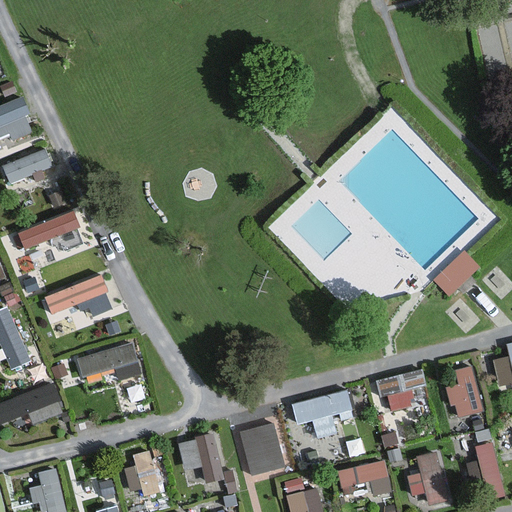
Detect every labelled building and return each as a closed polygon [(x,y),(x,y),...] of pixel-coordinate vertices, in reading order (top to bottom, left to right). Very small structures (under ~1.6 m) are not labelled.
[(22,91),(0,99),(0,123),(8,120),(14,134),(36,125),(22,91)] [(10,179),(54,163),(47,144),(3,159),(10,179)] [(72,205),(16,228),(23,244),(79,221),(72,205)] [(30,242),(36,262),(86,247),(80,227),(30,242)] [(464,245),(433,275),(448,291),(479,261),(464,245)] [(0,275),(9,272),(0,251),(0,275)] [(101,270),(44,292),(60,332),(117,310),(101,270)] [(13,364),(33,355),(9,302),(0,305),(0,339),(1,339),(13,364)] [(82,371),(115,363),(118,375),(143,369),(135,337),(77,351),(82,371)] [(511,344),(494,347),(498,380),(511,378),(511,344)] [(456,365),(460,381),(449,384),(457,415),(487,407),(475,360),(456,365)] [(431,398),(423,365),(377,376),(385,409),(431,398)] [(32,419),(66,405),(54,376),(0,397),(0,415),(1,419),(28,408),(32,419)] [(275,417),(240,426),(252,472),(288,462),(275,417)] [(182,436),(194,481),(228,472),(217,427),(182,436)] [(479,440),(493,496),(508,492),(495,436),(479,440)] [(155,447),(129,448),(131,491),(157,489),(155,447)] [(418,450),(420,468),(409,469),(411,489),(429,486),(431,500),(449,497),(442,447),(418,450)] [(388,455),(339,464),(345,495),(394,486),(388,455)] [(60,463),(34,467),(42,511),(49,511),(68,509),(60,463)] [(0,479),(0,511),(10,511),(1,479),(0,479)] [(327,511),(320,481),(288,490),(293,511),(327,511)] [(121,511),(118,500),(96,507),(97,511),(121,511)]
